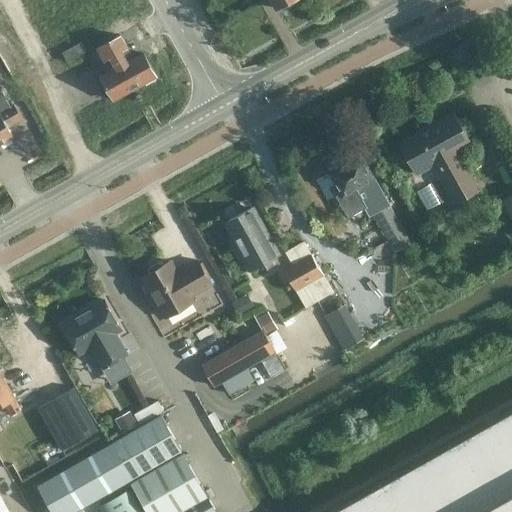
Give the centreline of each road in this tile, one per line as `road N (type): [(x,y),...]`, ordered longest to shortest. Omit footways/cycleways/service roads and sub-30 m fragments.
road 1 (tertiary): [(0,237),(228,107)]
road 2 (tertiary): [(228,107),(426,0)]
road 3 (unclassified): [(167,0),(228,107)]
